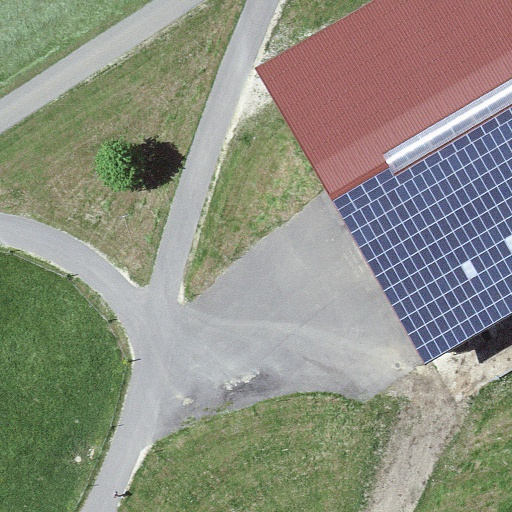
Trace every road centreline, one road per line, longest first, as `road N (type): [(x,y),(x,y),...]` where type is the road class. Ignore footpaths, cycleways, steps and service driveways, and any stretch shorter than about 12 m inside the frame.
road 1 (unclassified): [(0,117),(179,0)]
road 2 (track): [(428,356),(379,511)]
